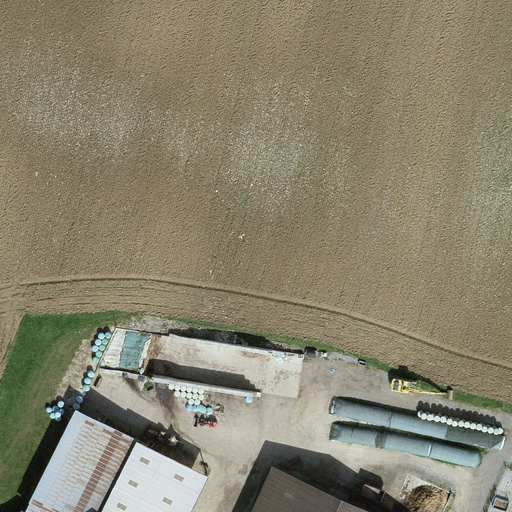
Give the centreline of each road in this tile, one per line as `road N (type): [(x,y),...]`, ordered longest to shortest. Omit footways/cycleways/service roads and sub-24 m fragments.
road 1 (track): [(235,511),(267,442),(414,464),(468,485),(464,511)]
road 2 (track): [(267,442),(288,380),(170,358)]
road 3 (track): [(260,457),(124,402),(114,414)]
